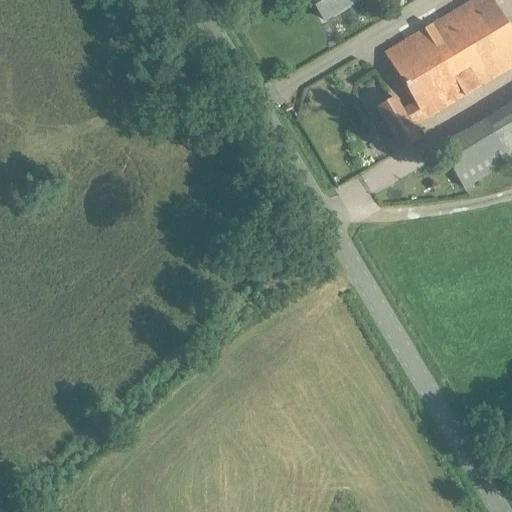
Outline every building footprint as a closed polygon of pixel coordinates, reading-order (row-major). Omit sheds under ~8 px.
[(310,0),(323,22),(358,0),(310,0)] [(414,104),(424,122),(511,67),(511,35),(491,0),(469,0),(383,53),(414,104)] [(401,112),(393,99),(377,109),(402,151),(419,140),(424,137),(417,126),(424,122),(414,104),(401,112)] [(511,114),(438,155),(456,188),(511,157),(511,114)] [(382,131),(367,140),(375,153),(389,144),(382,131)]
